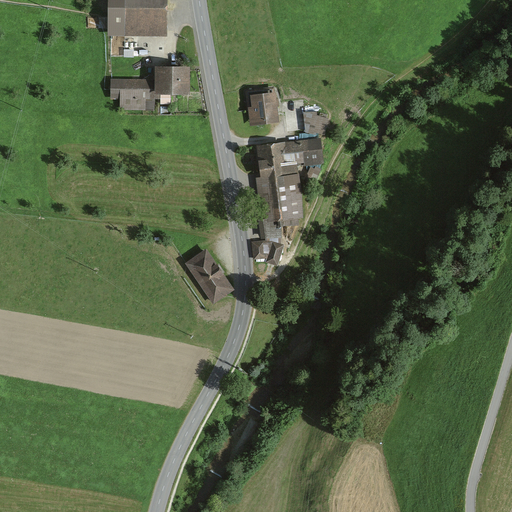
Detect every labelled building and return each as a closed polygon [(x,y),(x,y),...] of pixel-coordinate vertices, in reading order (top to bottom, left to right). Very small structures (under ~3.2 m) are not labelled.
[(101,0),(102,39),(165,39),(164,0),(101,0)] [(146,80),(107,81),(107,101),(118,100),(118,111),(141,111),(141,100),(167,99),(167,91),(179,91),(178,69),(146,69),(146,80)] [(270,93),(247,95),(251,125),(273,123),(270,93)] [(327,115),(305,117),(306,133),(328,132),(327,115)] [(323,139),(255,147),(257,162),(252,162),(262,240),(285,237),(283,222),(304,220),(297,168),(326,164),(323,139)] [(264,242),(251,243),(253,260),(266,260),(265,263),(278,267),(284,246),(273,243),(264,242)] [(207,251),(186,265),(213,306),(234,292),(207,251)]
